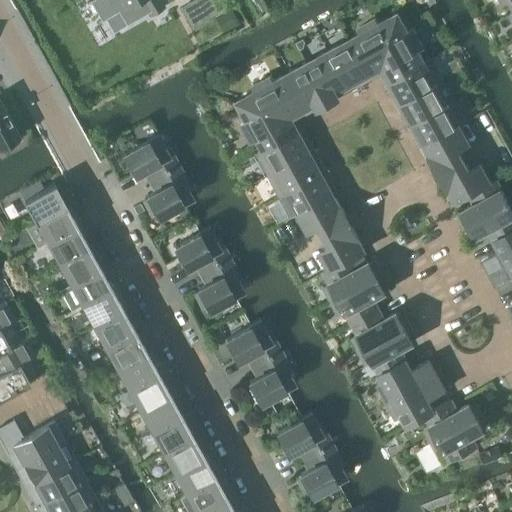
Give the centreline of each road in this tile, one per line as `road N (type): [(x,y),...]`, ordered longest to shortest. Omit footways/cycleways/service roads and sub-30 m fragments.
road 1 (residential): [(269,511),(0,24)]
road 2 (residential): [(510,347),(424,181),(368,214),(453,379)]
